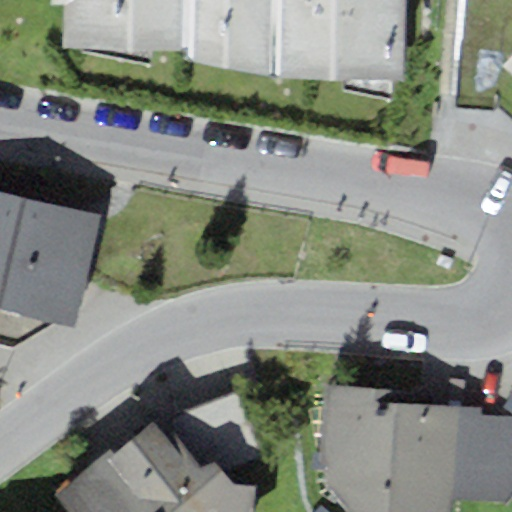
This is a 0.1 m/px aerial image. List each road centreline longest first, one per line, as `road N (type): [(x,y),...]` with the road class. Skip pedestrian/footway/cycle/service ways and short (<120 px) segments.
road 1 (residential): [(0,443),(144,346),(260,314),(452,325),(499,317),(511,301)]
road 2 (residential): [(511,225),(479,208),(0,117)]
road 3 (unknown): [(479,208),(463,0)]
